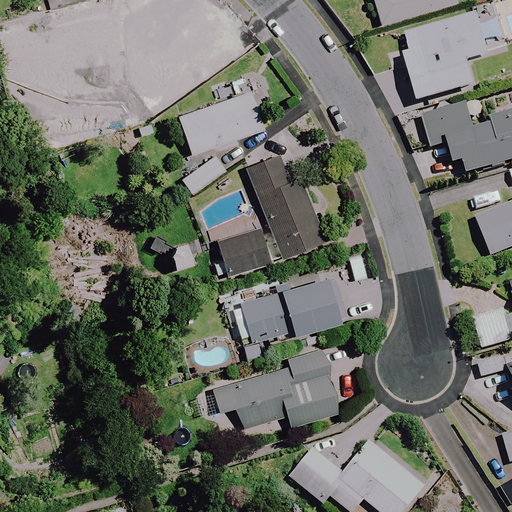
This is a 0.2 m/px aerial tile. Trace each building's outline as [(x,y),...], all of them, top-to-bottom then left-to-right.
[(368,0),(376,26),(453,4),(451,0),(368,0)] [(207,71),(174,1),(131,22),(144,50),(92,74),(112,116),(207,71)] [(484,56),(472,15),(399,35),(409,73),(399,76),(407,105),(470,88),(463,62),(484,56)] [(261,130),(247,92),(173,119),(187,157),(261,130)] [(511,108),(466,121),(462,105),(415,118),(424,151),(439,147),(444,168),(455,165),(458,177),(511,162),(511,108)] [(223,174),(212,158),(178,180),(189,197),(223,174)] [(297,185),(286,159),(244,177),(279,260),(321,243),(297,185)] [(511,247),(511,195),(511,196),(511,197),(511,203),(471,218),(485,257),(511,247)] [(265,266),(254,231),(211,244),(221,279),(265,266)] [(193,266),(186,244),(169,249),(176,271),(193,266)] [(305,346),(302,334),(342,324),(331,277),(226,302),(236,347),(265,340),(269,354),(305,346)] [(501,314),(470,323),(479,351),(509,341),(511,340),(511,285),(507,287),(511,300),(511,317),(503,320),(501,314)] [(337,414),(318,350),(286,359),(288,368),(207,391),(214,414),(232,409),(238,431),(282,418),(286,429),(337,414)] [(511,363),(500,369),(496,360),(471,369),(479,391),(503,382),(511,404),(511,363)] [(511,432),(498,437),(506,465),(511,463),(511,432)] [(401,511),(421,488),(368,445),(342,477),(309,450),(286,479),(321,507),(327,499),(343,511),(352,511),(361,502),(373,511),(401,511)]
